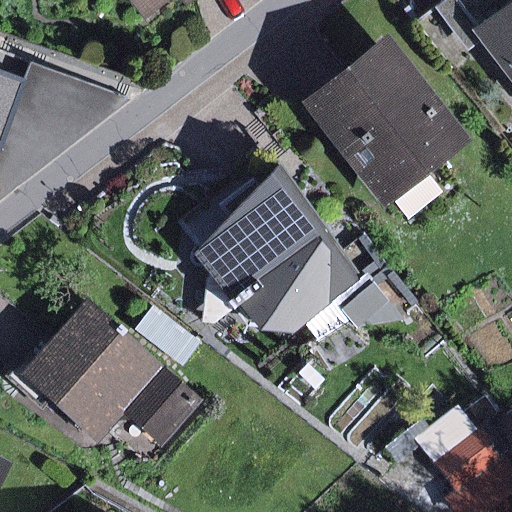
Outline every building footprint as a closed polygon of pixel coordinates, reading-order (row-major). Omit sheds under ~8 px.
[(449,69),(485,42),(511,76),(511,0),(439,0),(412,21),(449,69)] [(325,83),(300,103),(384,208),(469,141),(385,35),(325,83)] [(0,149),(1,149),(27,79),(0,68),(0,149)] [(274,171),(203,248),(266,327),(300,328),(371,270),(290,160),(274,171)] [(41,356),(27,371),(103,438),(132,405),(168,437),(206,395),(95,296),(41,356)] [(511,511),(511,458),(464,405),(427,438),(493,511),(511,511)] [(0,505),(24,458),(0,446),(0,505)]
